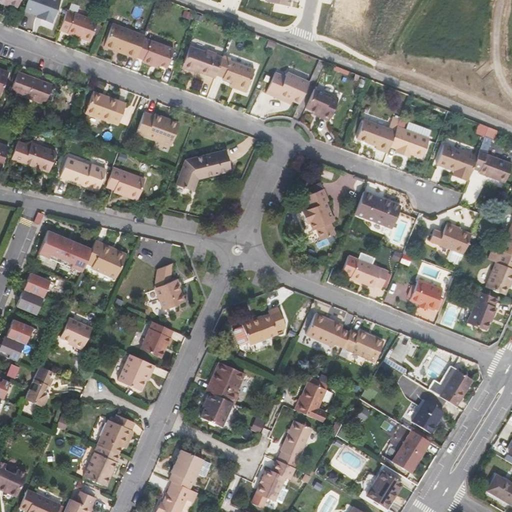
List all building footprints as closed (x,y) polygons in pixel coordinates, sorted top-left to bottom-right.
[(59,0),(27,0),(24,10),(37,15),(36,17),(51,23),(59,0)] [(97,22),(67,10),(59,30),(90,41),(93,33),(96,23),(97,22)] [(103,26),(96,23),(93,33),(99,36),(103,26)] [(112,23),(103,46),(136,58),(136,57),(143,37),(144,35),(112,23)] [(143,37),(136,57),(143,59),(142,62),(152,65),(153,63),(158,65),(167,68),(174,49),(143,37)] [(189,46),(181,67),(193,71),(194,70),(199,72),(215,77),(216,74),(222,57),(216,54),(216,53),(206,50),(206,52),(189,46)] [(231,58),(223,55),(222,57),(216,74),(222,77),(222,79),(231,82),(237,85),(235,88),(246,92),(254,69),(230,61),(231,58)] [(0,95),(8,73),(0,70),(0,95)] [(17,72),(10,92),(44,104),(52,84),(17,72)] [(275,72),(265,92),(276,97),(287,102),(288,99),(292,100),(299,103),(309,82),(287,72),(285,76),(275,72)] [(314,88),(306,107),(314,112),(322,115),(321,118),(328,121),(338,99),(314,88)] [(93,91),(92,93),(108,99),(108,97),(93,91)] [(92,93),(84,113),(118,125),(126,103),(108,97),(108,99),(92,93)] [(154,114),(154,116),(144,112),(136,132),(170,145),(179,123),(154,114)] [(375,148),(387,153),(389,146),(397,126),(399,119),(393,116),(388,128),(363,118),(356,139),(376,146),(375,148)] [(428,138),(431,130),(408,122),(405,129),(428,138)] [(488,127),(480,123),(476,133),(484,136),(488,127)] [(406,156),(407,153),(411,154),(422,158),(429,138),(428,138),(405,129),(397,126),(389,146),(395,148),(394,152),(406,156)] [(488,127),(484,136),(492,139),(493,139),(497,130),(488,127)] [(477,156),(472,169),(479,171),(478,173),(505,183),(511,163),(486,153),(487,151),(492,139),(484,136),(480,148),(477,156)] [(48,172),(56,152),(31,143),(29,146),(17,142),(11,159),(48,172)] [(0,167),(1,168),(8,147),(0,143),(0,167)] [(472,169),(477,156),(443,144),(436,164),(453,171),(461,174),(459,178),(468,181),(472,169)] [(184,159),(175,185),(193,191),(198,179),(230,171),(225,149),(184,159)] [(127,155),(119,153),(117,160),(125,163),(127,155)] [(91,164),(90,166),(67,157),(59,177),(97,191),(105,169),(91,164)] [(113,167),(106,187),(114,189),(129,195),(129,197),(137,200),(145,179),(113,167)] [(301,211),(306,223),(309,222),(313,230),(316,229),(320,240),(334,234),(330,223),(333,221),(326,202),(328,201),(322,188),(304,196),(309,208),(301,211)] [(400,206),(363,191),(354,213),(392,228),(400,206)] [(39,225),(43,215),(37,213),(34,221),(33,223),(39,225)] [(511,255),(511,222),(501,251),(502,251),(511,255)] [(451,249),(463,254),(469,238),(471,234),(446,223),(442,233),(434,229),(429,241),(451,249)] [(85,263),(91,248),(72,240),(70,240),(68,239),(47,230),(37,254),(81,272),(85,263)] [(94,242),(91,248),(85,263),(107,273),(106,275),(115,279),(125,256),(124,256),(124,254),(123,253),(122,252),(121,252),(119,252),(118,253),(94,242)] [(463,254),(451,249),(448,256),(450,260),(459,263),(463,254)] [(496,262),(485,287),(504,295),(509,282),(510,283),(511,277),(511,255),(502,251),(497,263),(496,262)] [(360,252),(357,259),(348,255),(341,272),(351,276),(350,278),(373,287),(374,285),(381,288),(382,287),(385,280),(387,272),(388,271),(372,265),(374,258),(360,252)] [(395,252),(392,259),(400,262),(403,255),(395,252)] [(403,255),(400,262),(407,265),(410,258),(403,255)] [(172,263),(157,269),(154,287),(162,310),(184,301),(175,279),(170,281),(172,263)] [(15,306),(34,314),(40,299),(42,295),(48,280),(29,272),(26,278),(25,281),(24,283),(20,294),(18,297),(17,300),(15,306)] [(392,274),(387,272),(385,280),(382,287),(386,289),(392,274)] [(409,300),(434,310),(442,289),(417,280),(409,300)] [(498,298),(477,290),(473,299),(476,300),(466,323),(486,330),(491,318),(492,318),(496,308),(494,307),(498,298)] [(252,318),(240,323),(248,345),(277,334),(276,331),(285,327),(278,307),(268,310),(269,312),(270,315),(253,322),(252,318)] [(310,311),(297,340),(321,350),(324,343),(304,335),(314,313),(310,311)] [(269,312),(252,318),(253,322),(270,315),(269,312)] [(333,346),(334,343),(342,347),(349,332),(341,329),(342,325),(315,313),(305,334),(333,346)] [(69,317),(59,337),(68,341),(74,344),(73,345),(82,350),(92,327),(69,317)] [(27,342),(33,327),(14,320),(12,326),(11,328),(10,330),(7,337),(3,335),(2,339),(1,341),(0,343),(0,351),(2,352),(1,355),(15,361),(16,358),(22,343),(26,344),(27,342)] [(153,322),(140,349),(160,358),(166,345),(168,346),(172,339),(169,337),(172,330),(153,322)] [(342,347),(339,354),(347,357),(350,350),(374,362),(383,341),(358,330),(357,332),(350,329),(349,332),(342,347)] [(152,364),(129,354),(117,381),(140,391),(145,379),(148,372),(151,374),(155,365),(152,364)] [(213,383),(209,392),(232,402),(233,403),(238,394),(235,393),(244,373),(219,362),(210,382),(213,383)] [(14,378),(19,367),(11,364),(6,375),(14,378)] [(48,378),(51,371),(39,366),(37,370),(32,381),(38,384),(35,391),(29,388),(24,399),(42,407),(47,396),(44,390),(46,385),(48,386),(51,379),(48,378)] [(447,383),(455,370),(449,367),(442,380),(447,383)] [(447,383),(439,396),(455,406),(472,379),(456,369),(455,370),(447,383)] [(0,397),(2,399),(3,397),(9,381),(0,377),(0,397)] [(38,384),(32,381),(29,388),(35,391),(38,384)] [(308,381),(295,410),(313,418),(321,422),(325,413),(317,409),(325,389),(308,381)] [(356,387),(353,392),(359,396),(363,391),(356,387)] [(205,408),(200,417),(221,427),(232,402),(209,392),(205,400),(208,401),(205,408)] [(443,411),(425,400),(411,422),(430,433),(443,411)] [(370,412),(364,408),(359,416),(365,420),(370,412)] [(117,454),(121,446),(123,447),(131,429),(135,422),(116,414),(113,421),(108,419),(96,444),(97,445),(117,454)] [(59,418),(55,426),(57,427),(64,430),(68,421),(59,418)] [(294,420),(276,459),(276,460),(294,468),(312,428),(294,420)] [(338,429),(333,427),(330,434),(335,436),(338,429)] [(134,431),(131,429),(123,447),(126,449),(134,431)] [(430,441),(412,430),(392,462),(410,473),(430,441)] [(83,476),(106,486),(120,455),(117,454),(97,445),(83,476)] [(172,473),(169,480),(172,482),(189,489),(203,459),(180,449),(170,472),(172,473)] [(289,479),(294,468),(276,460),(271,471),(267,469),(252,503),(262,508),(266,498),(274,501),(284,477),(289,479)] [(0,462),(0,489),(16,497),(26,474),(17,470),(14,475),(3,470),(5,465),(0,462)] [(382,471),(366,496),(385,509),(401,483),(382,471)] [(511,504),(511,484),(495,475),(487,490),(511,504)] [(189,489),(172,482),(163,501),(162,504),(159,503),(154,511),(179,511),(190,489),(189,489)] [(27,489),(19,508),(27,511),(26,511),(56,511),(60,504),(27,489)] [(96,497),(79,490),(75,501),(70,499),(63,511),(86,511),(89,507),(91,509),(96,497)]
